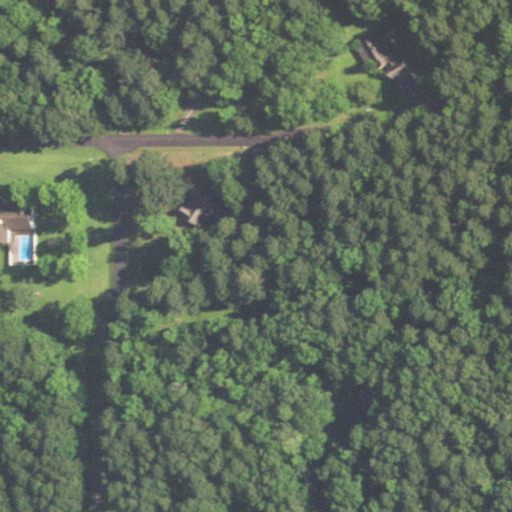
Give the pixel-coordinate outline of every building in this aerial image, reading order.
[(388,64),(394,78),(411,70),(393,26),(358,41),(371,71),(388,64)] [(232,221),(240,206),(229,199),(232,195),(209,182),(202,194),(197,191),(186,211),(213,227),(221,214),(232,221)] [(0,202),(0,242),(13,242),(13,231),(37,231),(37,202),(0,202)] [(358,400),(356,432),(385,433),(387,387),(365,386),(365,400),(358,400)] [(283,511),(285,502),(263,497),(259,511),(283,511)]
